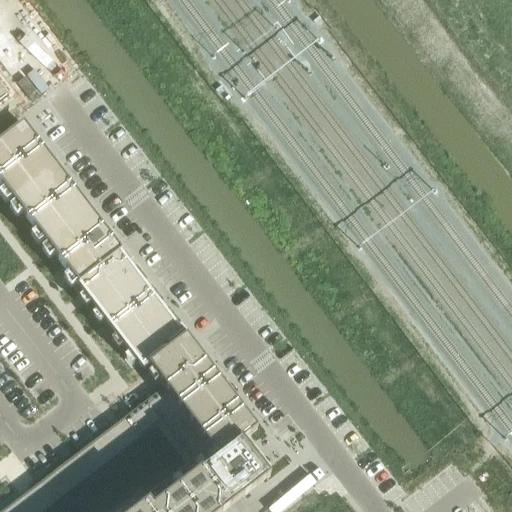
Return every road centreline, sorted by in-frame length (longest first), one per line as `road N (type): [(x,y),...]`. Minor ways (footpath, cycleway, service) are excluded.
road 1 (residential): [(0,26),(372,511)]
road 2 (residential): [(511,107),(426,0)]
